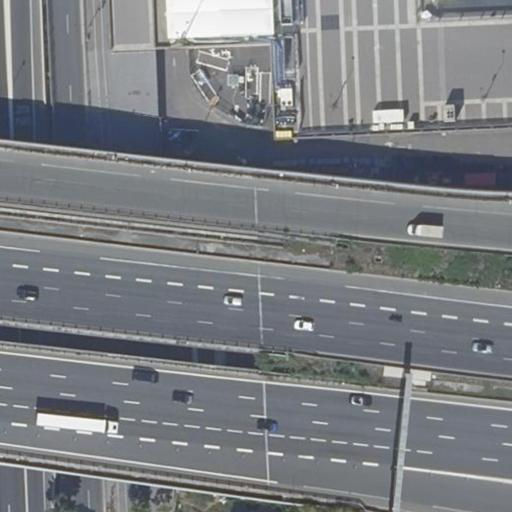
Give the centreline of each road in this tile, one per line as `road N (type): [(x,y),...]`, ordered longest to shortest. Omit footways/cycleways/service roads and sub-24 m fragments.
road 1 (motorway): [(511,341),(0,282)]
road 2 (motorway): [(511,225),(0,172)]
road 3 (primary): [(82,511),(63,0)]
road 4 (motorway): [(34,511),(19,0)]
road 5 (motorway): [(0,392),(387,436)]
road 6 (motorway): [(387,436),(511,489)]
road 7 (motorway): [(387,436),(511,441)]
